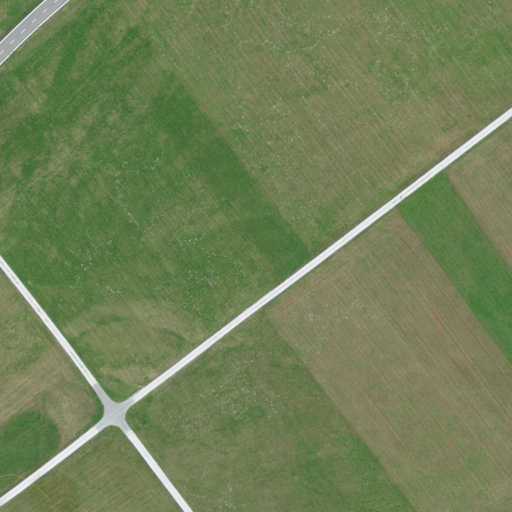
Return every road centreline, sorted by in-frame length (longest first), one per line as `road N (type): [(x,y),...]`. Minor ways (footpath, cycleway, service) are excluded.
road 1 (track): [(0,500),(511,112)]
road 2 (track): [(190,511),(0,261)]
